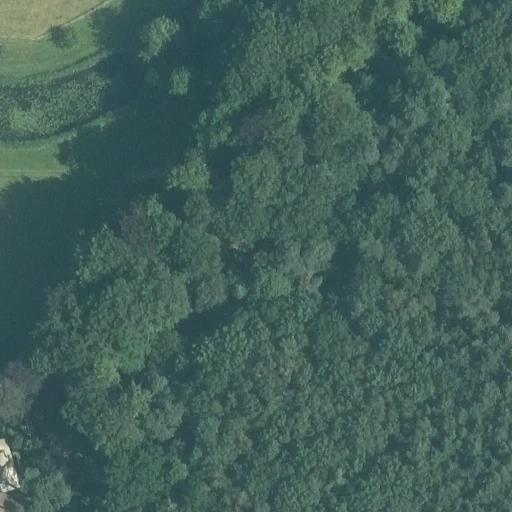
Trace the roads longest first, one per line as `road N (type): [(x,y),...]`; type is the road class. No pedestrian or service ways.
road 1 (track): [(0,188),(121,179),(213,152),(307,151)]
road 2 (track): [(0,70),(58,66),(120,34),(129,46)]
